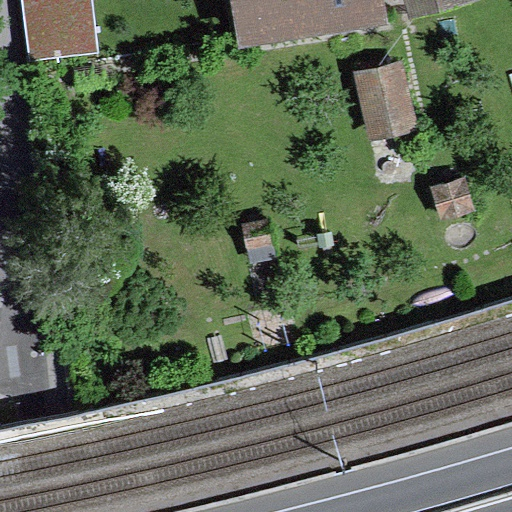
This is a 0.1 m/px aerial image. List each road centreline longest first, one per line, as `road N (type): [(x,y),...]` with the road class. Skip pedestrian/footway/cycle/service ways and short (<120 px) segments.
road 1 (residential): [(0,101),(30,336)]
road 2 (residential): [(30,336),(55,511)]
road 3 (motorway): [(511,468),(360,511)]
